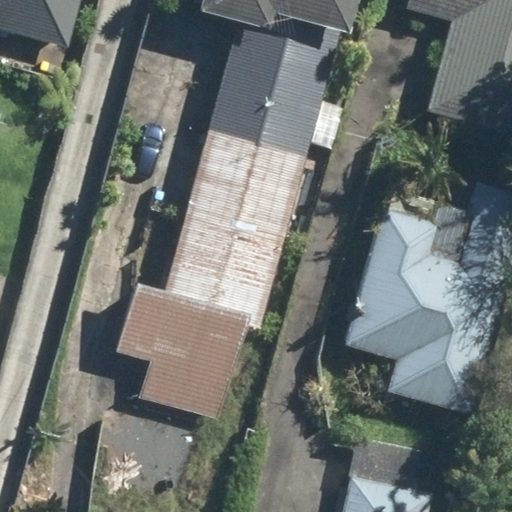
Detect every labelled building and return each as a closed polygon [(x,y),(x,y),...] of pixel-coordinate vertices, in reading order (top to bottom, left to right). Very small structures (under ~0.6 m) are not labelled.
[(78,0),(0,0),(0,17),(68,37),(78,0)] [(360,0),(242,0),(356,22),(360,0)] [(511,0),(416,0),(416,2),(453,12),(429,103),(511,125),(511,0)] [(321,49),(232,29),(174,281),(137,273),(121,344),(151,351),(141,393),(237,415),(321,49)] [(462,213),(385,196),(353,337),(404,349),(395,385),(476,403),(511,249),(511,187),(470,178),(462,213)] [(423,511),(439,433),(363,419),(345,511),(423,511)]
